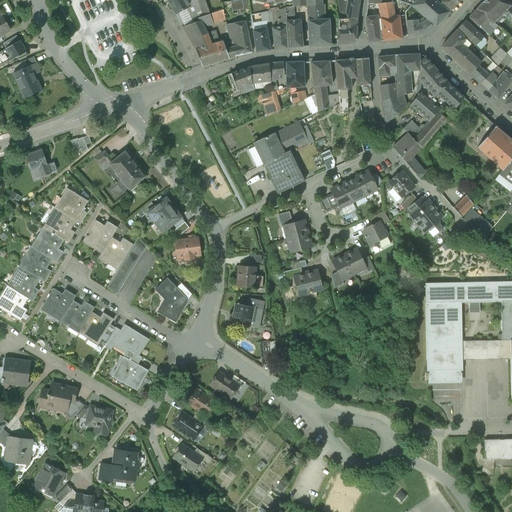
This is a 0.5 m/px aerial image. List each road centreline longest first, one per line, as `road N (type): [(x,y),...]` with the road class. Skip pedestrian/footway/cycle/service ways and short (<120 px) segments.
road 1 (residential): [(359,49),(241,62),(114,106)]
road 2 (residential): [(114,106),(137,124),(211,228)]
road 3 (residential): [(60,270),(186,348)]
road 4 (residential): [(194,334),(309,410)]
road 5 (residential): [(40,0),(55,50),(114,106)]
road 6 (residential): [(383,431),(511,432)]
road 7 (residential): [(383,431),(383,457),(358,462),(309,410)]
road 8 (residential): [(114,106),(0,146)]
